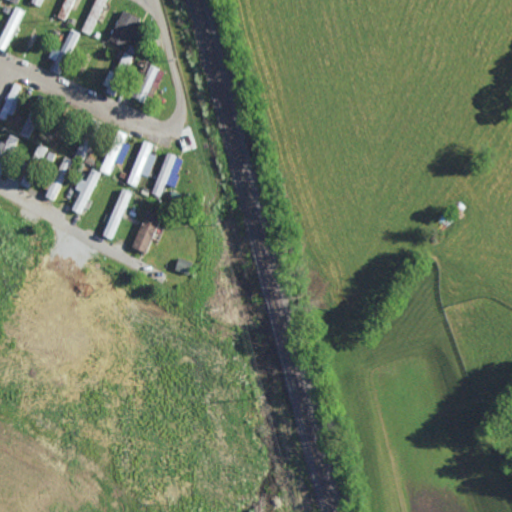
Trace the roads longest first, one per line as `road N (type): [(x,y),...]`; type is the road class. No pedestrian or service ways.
road 1 (residential): [(0,189),(202,292)]
road 2 (residential): [(0,60),(163,132)]
